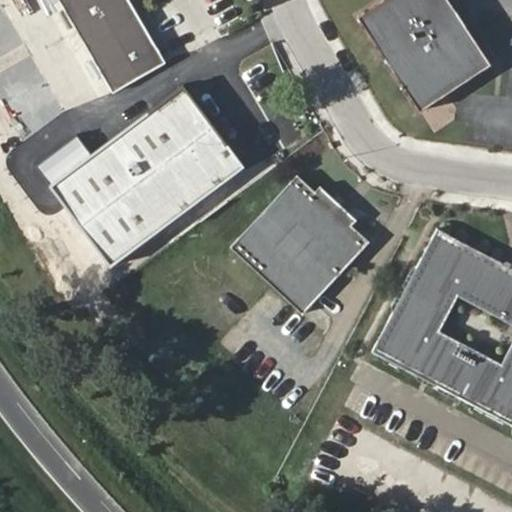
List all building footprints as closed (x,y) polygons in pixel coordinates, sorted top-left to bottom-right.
[(60,0),(114,92),(167,61),(132,0),(60,0)] [(390,0),(363,19),(426,115),(495,68),(451,0),(390,0)] [(242,157),(185,81),(52,181),(110,257),(242,157)] [(292,180),(229,252),(304,318),(367,243),(292,180)] [(367,362),(378,367),(444,239),(430,233),(367,362)] [(511,273),(444,239),(378,367),(511,434),(511,273)]
